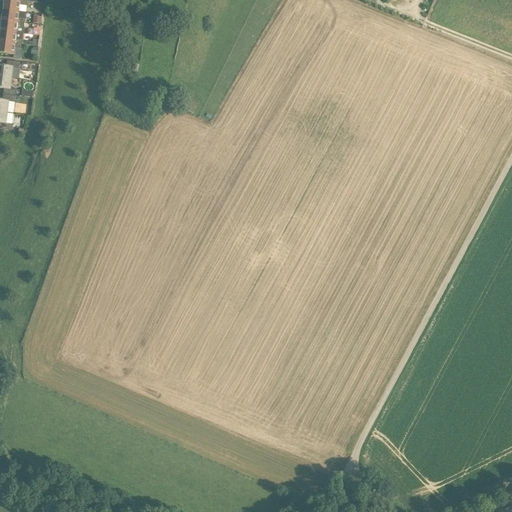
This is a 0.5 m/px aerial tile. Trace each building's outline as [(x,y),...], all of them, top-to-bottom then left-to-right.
[(3,11),(19,13),(20,6),(26,7),(26,2),(11,0),(3,0),(3,4),(4,4),(3,11)] [(24,23),(25,14),(19,13),(3,11),(2,17),(2,16),(1,21),(24,23)] [(41,25),(42,17),(34,16),(33,24),(41,25)] [(24,23),(1,21),(1,26),(1,32),(23,35),(24,35),(25,29),(23,28),(24,23)] [(22,41),(23,35),(1,32),(0,36),(0,41),(21,44),(21,41),(22,41)] [(0,53),(13,56),(14,49),(21,50),(21,44),(0,41),(0,53)] [(6,67),(0,66),(0,77),(12,79),(13,68),(19,69),(20,63),(7,61),(6,67)] [(10,90),(12,79),(0,77),(0,88),(4,89),(3,95),(15,97),(16,91),(10,90)] [(15,103),(15,97),(3,95),(2,101),(0,101),(0,112),(8,113),(9,103),(15,103)] [(159,102),(152,96),(150,99),(156,105),(159,102)] [(7,124),(8,113),(0,112),(0,129),(11,131),(12,125),(7,124)]
